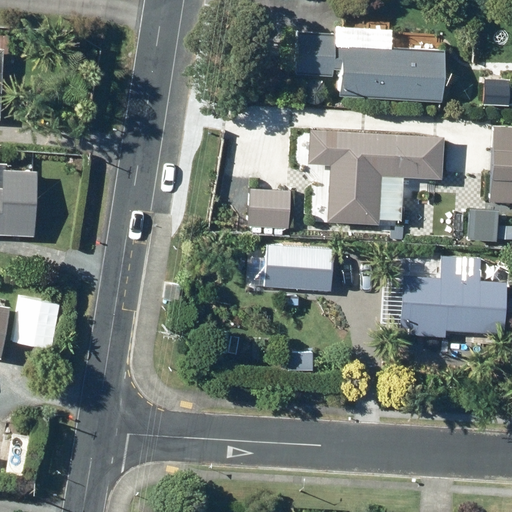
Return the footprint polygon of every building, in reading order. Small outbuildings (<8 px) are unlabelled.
[(331,78),(330,98),(432,103),(435,53),(381,50),(382,30),(335,28),(335,36),(290,34),(288,76),(331,78)] [(330,81),(300,80),(299,102),(329,103),(330,81)] [(296,165),(321,166),(318,224),(367,226),(370,177),(430,181),(433,139),(298,131),(296,165)] [(0,231),(26,232),(28,168),(0,167),(0,231)] [(282,191),(243,191),(243,229),(282,229),(282,191)] [(500,206),(470,204),(468,238),(498,240),(500,206)] [(287,213),(287,226),(303,227),(303,213),(287,213)] [(511,213),(502,213),(501,241),(511,242),(511,213)] [(260,246),(256,287),(321,293),(325,251),(260,246)] [(400,331),(399,337),(436,339),(436,333),(492,336),(495,283),(470,282),(472,260),(433,258),(432,280),(393,277),(390,330),(400,331)] [(209,276),(206,308),(221,310),(224,277),(209,276)] [(159,286),(159,302),(171,302),(172,286),(159,286)] [(279,294),(278,304),(294,305),(295,295),(279,294)]
